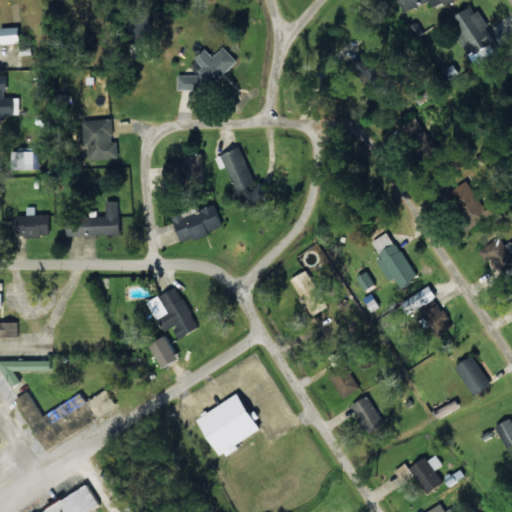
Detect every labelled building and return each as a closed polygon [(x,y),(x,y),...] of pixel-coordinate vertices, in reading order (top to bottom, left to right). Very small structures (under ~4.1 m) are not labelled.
[(452,19),(473,56),(498,41),(477,5),(452,19)] [(2,27),(3,43),(23,43),(23,26),(2,27)] [(180,89),(222,88),(222,73),(236,73),(235,56),(228,56),(228,51),(201,52),(202,74),(179,75),(180,89)] [(374,64),(363,53),(351,64),(384,99),(404,80),(382,57),(374,64)] [(0,117),(8,117),(8,114),(22,114),(21,96),(9,96),(9,75),(0,74),(0,117)] [(88,120),(90,159),(121,157),(120,141),(115,141),(114,119),(88,120)] [(223,155),(242,200),(253,196),(255,201),(265,196),(244,146),(223,155)] [(14,150),(13,168),(41,169),(41,151),(14,150)] [(167,163),(168,181),(189,180),(189,171),(197,171),(196,154),(187,155),(187,162),(167,163)] [(485,204),(477,189),(473,191),(469,183),(455,190),(473,225),(505,208),(499,196),(485,204)] [(69,235),(122,234),(122,200),(108,201),(108,216),(68,217),(69,235)] [(52,235),(52,214),(37,214),(36,206),(28,206),(28,215),(19,215),(19,236),(52,235)] [(224,226),(220,207),(177,216),(183,242),(212,235),(211,229),(224,226)] [(378,261),(392,281),(397,277),(404,288),(421,276),(389,231),(374,242),(384,256),(378,261)] [(511,240),(506,245),(501,237),(480,250),(488,262),(494,258),(504,273),(511,267),(511,240)] [(292,280),(304,302),(321,292),(309,270),(292,280)] [(366,290),(376,285),(370,272),(360,277),(366,290)] [(405,303),(412,314),(439,296),(432,284),(405,303)] [(182,337),(200,328),(181,287),(150,301),(159,321),(164,319),(168,329),(177,325),(182,337)] [(0,336),(21,336),(21,321),(0,321),(0,336)] [(183,358),(169,336),(154,346),(168,368),(183,358)] [(477,396),(495,384),(474,355),(457,367),(477,396)] [(53,359),(8,360),(8,384),(21,383),(21,371),(53,370),(53,359)] [(343,397),(360,389),(348,363),(331,370),(343,397)] [(100,418),(119,405),(108,389),(89,402),(100,418)] [(19,397),(36,432),(58,421),(54,411),(44,416),(31,390),(19,397)] [(239,444),(265,428),(244,392),(202,418),(226,457),(242,447),(239,444)] [(387,424),(370,395),(354,405),(370,434),(387,424)] [(511,453),(511,419),(500,424),(511,454),(511,453)] [(438,470),(446,464),(437,452),(413,470),(431,494),(447,482),(438,470)] [(448,477),(453,485),(467,475),(462,468),(448,477)] [(46,511),(91,511),(103,505),(90,483),(49,506),(51,509),(46,511)] [(428,511),(454,511),(454,510),(450,511),(448,511),(443,503),(428,511)]
